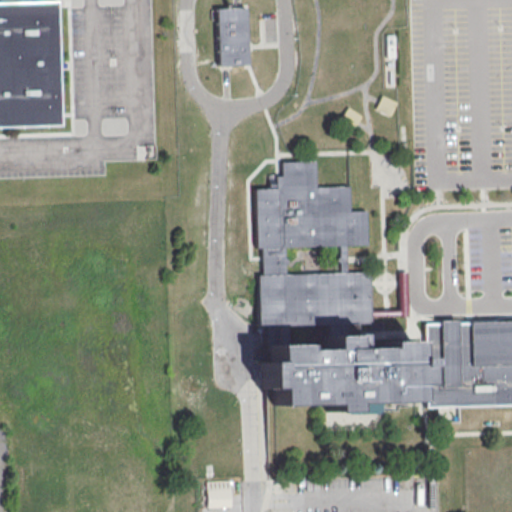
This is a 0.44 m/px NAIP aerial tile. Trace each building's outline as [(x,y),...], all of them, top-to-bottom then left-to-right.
[(0,1),(57,0),(60,126),(0,127),(0,1)] [(214,8),(244,7),(246,64),(217,65),(214,8)] [(395,101),(380,95),(374,109),(389,115),(395,101)] [(360,116),(347,107),(339,118),(352,127),(360,116)] [(279,162),(313,161),(314,187),(347,186),(348,211),(364,210),(365,245),(344,245),(345,272),(367,272),(369,322),(356,322),(357,344),(383,343),(383,337),(411,337),(412,353),(423,353),(422,323),(511,320),(511,405),(424,407),(424,384),(414,384),(414,402),(350,404),(350,411),(326,412),(326,405),(272,406),(272,388),(262,388),(262,357),(270,357),(269,341),(301,340),(301,346),(326,345),(325,325),(257,327),(255,274),(260,274),(259,248),(254,248),(252,189),(274,188),(274,176),(280,176),(279,162)] [(230,508),(230,481),(205,481),(205,508),(230,508)]
